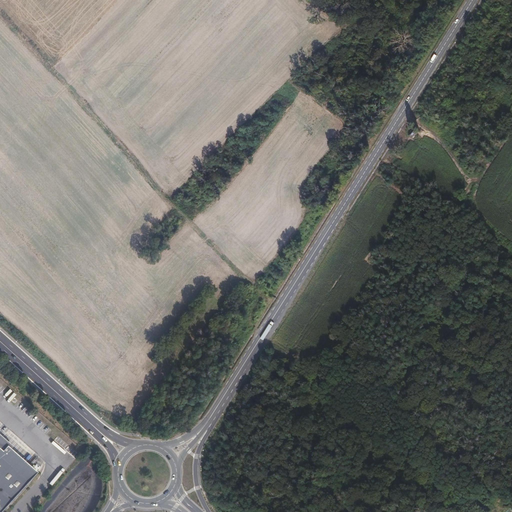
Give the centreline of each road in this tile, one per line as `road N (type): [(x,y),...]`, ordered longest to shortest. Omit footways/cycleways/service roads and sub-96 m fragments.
road 1 (secondary): [(473,0),(230,385)]
road 2 (secondary): [(0,342),(101,433)]
road 3 (secondary): [(207,511),(196,461),(230,385)]
